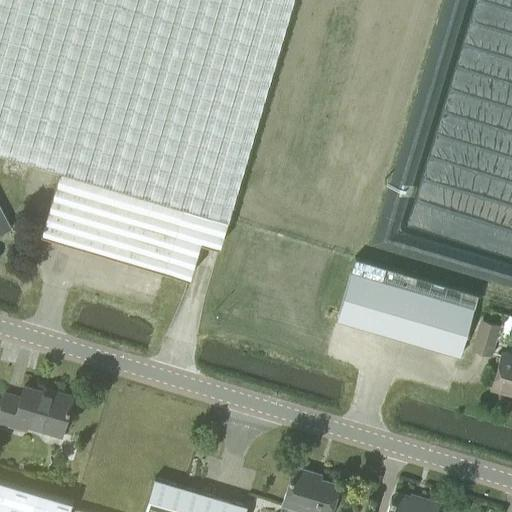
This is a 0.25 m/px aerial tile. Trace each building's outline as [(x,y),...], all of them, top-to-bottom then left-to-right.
[(56,169),(227,219),(291,0),(0,0),(0,151),(53,168),(56,169)] [(227,219),(56,169),(38,230),(186,274),(197,240),(219,246),(227,219)] [(458,354),(476,293),(354,256),(335,318),(458,354)] [(487,352),(495,323),(480,319),(472,347),(487,352)] [(511,355),(500,351),(489,386),(511,392),(511,355)] [(60,428),(70,394),(49,388),(48,392),(21,384),(18,395),(2,390),(0,398),(0,421),(23,428),(26,418),(60,428)] [(309,511),(326,511),(335,482),(310,474),(311,470),(291,464),(279,503),(309,511)] [(0,511),(67,511),(71,499),(0,477),(0,511)] [(154,477),(143,511),(241,511),(244,504),(154,477)] [(430,511),(433,502),(392,491),(385,511),(430,511)]
